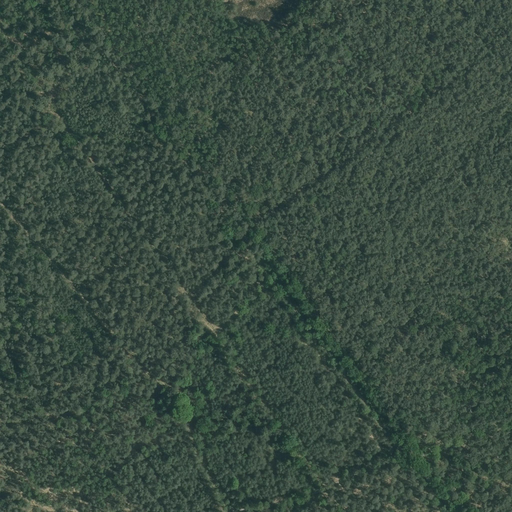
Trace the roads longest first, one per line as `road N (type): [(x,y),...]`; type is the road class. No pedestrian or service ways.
road 1 (track): [(67,0),(449,511)]
road 2 (track): [(74,135),(2,31)]
